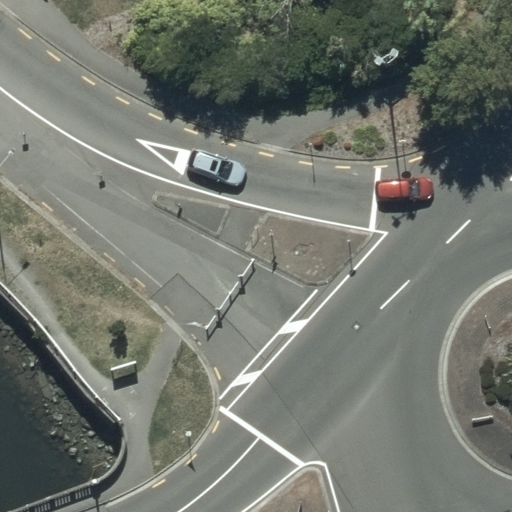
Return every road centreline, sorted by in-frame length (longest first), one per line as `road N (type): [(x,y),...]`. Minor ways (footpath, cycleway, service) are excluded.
road 1 (unclassified): [(0,50),(106,128),(184,162),(497,231)]
road 2 (tertiary): [(416,447),(400,406),(396,363),(405,320),(426,281),(458,251),(497,231)]
road 3 (primary): [(416,447),(294,511)]
